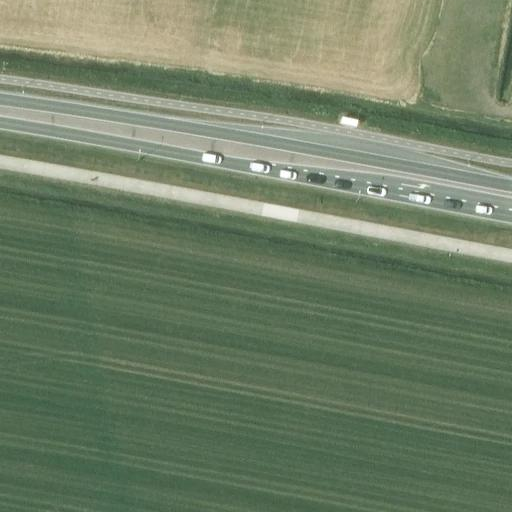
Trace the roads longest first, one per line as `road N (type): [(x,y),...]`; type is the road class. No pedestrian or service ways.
road 1 (primary): [(0,125),(511,216)]
road 2 (primary): [(511,186),(282,141),(0,100)]
